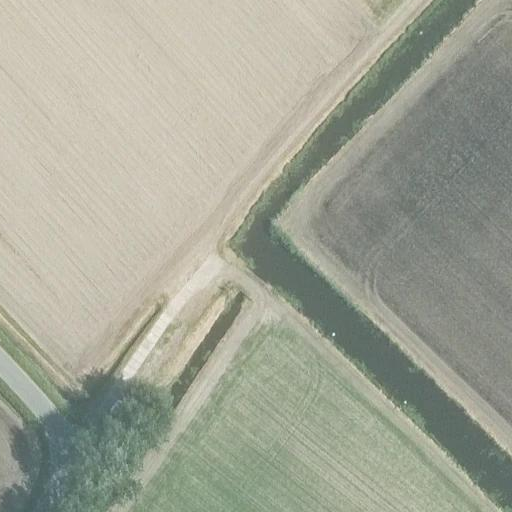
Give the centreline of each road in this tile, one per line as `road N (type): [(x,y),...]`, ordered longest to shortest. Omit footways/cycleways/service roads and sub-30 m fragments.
road 1 (unknown): [(68,450),(168,318),(275,145),(410,0)]
road 2 (unclassified): [(41,511),(68,450),(0,364)]
